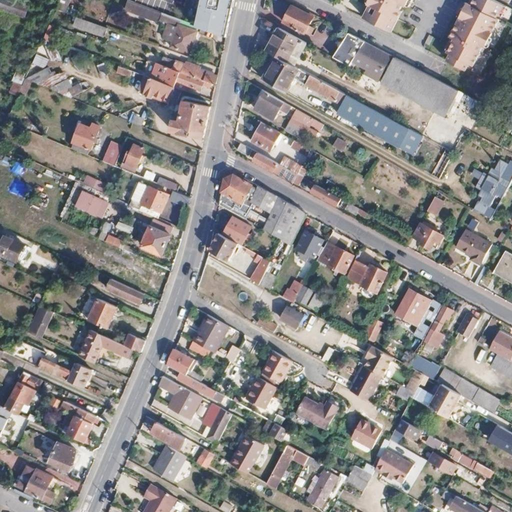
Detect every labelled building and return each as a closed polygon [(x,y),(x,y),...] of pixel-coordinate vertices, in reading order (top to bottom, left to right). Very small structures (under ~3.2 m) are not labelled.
[(29,6),(11,0),(1,0),(0,3),(0,8),(24,17),(29,6)] [(60,0),(57,9),(66,12),(70,0),(60,0)] [(178,27),(175,33),(173,41),(171,46),(189,53),(197,31),(179,24),(180,19),(129,0),(127,0),(125,8),(178,27)] [(197,0),(192,24),(226,37),(234,0),(197,0)] [(370,0),(368,3),(370,4),(363,18),(391,32),(397,21),(402,11),(400,10),(402,6),(405,8),(408,0),(370,0)] [(502,14),(506,6),(493,0),(471,0),(470,3),(467,2),(466,4),(501,22),(502,20),(499,18),(501,14),(502,14)] [(501,22),(466,4),(462,12),(497,30),(501,22)] [(311,36),(315,28),(309,25),(313,18),(291,6),(282,22),(305,34),(305,33),(311,36)] [(488,48),(497,30),(462,12),(449,37),(454,40),(451,45),(447,53),(450,55),(447,61),(466,70),(469,64),(474,67),(482,53),(481,52),(484,46),(488,48)] [(108,28),(78,17),(75,25),(105,36),(108,28)] [(53,42),(59,28),(51,24),(44,39),(53,42)] [(271,43),(300,58),(307,43),(279,27),(271,43)] [(352,62),(365,42),(349,34),(334,57),(350,66),(352,62)] [(44,39),(43,40),(51,60),(62,60),(56,43),(53,42),(44,39)] [(378,81),(392,56),(365,42),(352,62),(371,72),(369,76),(378,81)] [(295,67),(300,58),(271,43),(266,51),(274,56),(295,67)] [(79,52),(66,47),(75,66),(82,68),(87,70),(79,52)] [(49,59),(37,54),(36,56),(33,63),(45,68),(49,59)] [(161,65),(211,82),(216,84),(218,76),(200,70),(201,67),(185,61),(184,64),(164,56),(161,65)] [(299,69),(295,67),(274,56),(266,70),(291,84),(299,69)] [(459,91),(395,57),(380,84),(445,118),(449,111),(452,105),(459,91)] [(141,75),(144,76),(182,89),(186,90),(188,85),(200,90),(203,84),(209,87),(211,82),(161,65),(147,59),(141,75)] [(109,76),(103,62),(93,66),(97,76),(109,76)] [(130,71),(117,66),(116,71),(128,76),(130,71)] [(37,84),(53,75),(49,67),(26,78),(25,79),(31,81),(37,84)] [(262,79),(287,92),(291,84),(266,70),(262,79)] [(16,72),(12,81),(14,82),(22,85),(25,79),(26,78),(27,76),(16,72)] [(56,84),(68,79),(65,72),(53,75),(37,84),(48,88),(56,84)] [(153,97),(153,96),(155,92),(170,98),(169,99),(177,102),(182,89),(144,76),(142,83),(147,85),(144,94),(153,97)] [(341,105),(347,95),(311,76),(306,85),(341,105)] [(20,92),(19,93),(25,96),(31,81),(25,79),(22,85),(20,92)] [(61,93),(72,87),(68,79),(56,84),(61,93)] [(79,84),(72,87),(61,93),(60,93),(71,97),(90,88),(87,81),(79,84)] [(18,96),(19,93),(20,92),(22,85),(14,82),(9,92),(18,96)] [(147,85),(142,83),(138,91),(144,94),(147,85)] [(287,114),(292,107),(265,92),(261,89),(255,100),(258,102),(254,109),(275,121),(280,110),(287,114)] [(457,107),(464,93),(459,91),(452,105),(457,107)] [(155,92),(153,96),(168,102),(169,99),(170,98),(155,92)] [(92,100),(95,106),(107,100),(105,94),(92,100)] [(337,114),(400,148),(410,129),(372,108),(347,95),(341,105),(337,114)] [(104,104),(107,111),(113,108),(110,101),(104,104)] [(171,131),(204,138),(211,106),(185,101),(181,121),(174,119),(171,131)] [(452,105),(449,111),(453,114),(457,107),(452,105)] [(0,112),(0,130),(3,132),(9,115),(1,111),(0,112)] [(135,115),(131,122),(141,125),(144,118),(135,115)] [(318,138),(320,133),(292,118),(285,130),(301,139),(306,131),(318,138)] [(321,131),(324,125),(315,120),(311,126),(321,131)] [(282,133),(262,122),(253,138),(254,139),(252,142),(271,152),(282,133)] [(81,123),(78,130),(73,141),(92,149),(100,130),(99,130),(100,126),(93,123),(91,127),(81,123)] [(410,129),(400,148),(413,156),(424,137),(410,129)] [(343,151),(347,144),(337,138),(333,146),(343,151)] [(343,168),(294,140),(291,147),(305,155),(321,164),(322,162),(339,172),(343,168)] [(252,149),(241,143),(237,150),(248,156),(252,149)] [(129,151),(122,166),(128,168),(130,165),(137,169),(140,162),(145,164),(148,158),(142,155),(145,149),(134,144),(131,152),(129,151)] [(40,163),(44,155),(26,147),(22,155),(40,163)] [(291,147),(281,165),(297,174),(303,177),(307,168),(299,164),(305,155),(291,147)] [(440,179),(454,153),(445,148),(432,175),(440,179)] [(253,160),(293,182),(297,174),(281,165),(258,153),(253,160)] [(492,220),(511,179),(511,162),(509,165),(500,161),(495,171),(492,169),(489,176),(485,174),(477,189),(482,192),(480,195),(486,198),(482,205),(477,202),(473,209),(492,220)] [(105,193),(109,184),(87,174),(83,182),(105,193)] [(220,205),(246,219),(252,207),(244,203),(253,185),(235,174),(225,178),(220,205)] [(292,184),(297,187),(303,177),(297,174),(293,182),(292,184)] [(160,177),(158,183),(175,191),(177,191),(179,185),(160,177)] [(130,205),(158,218),(169,195),(140,182),(130,205)] [(342,198),(315,184),(311,192),(337,206),(342,198)] [(292,245),(306,214),(307,213),(259,185),(251,202),(265,209),(262,216),(269,219),(264,229),(282,239),(282,240),(292,245)] [(0,189),(0,194),(8,198),(10,194),(0,189)] [(110,203),(83,191),(76,206),(103,217),(110,203)] [(188,196),(177,191),(175,191),(172,196),(185,202),(188,196)] [(486,198),(480,195),(477,202),(482,205),(486,198)] [(432,204),(441,209),(445,202),(436,197),(432,204)] [(368,213),(351,203),(347,210),(356,215),(357,213),(365,218),(368,213)] [(437,216),(441,209),(432,204),(428,211),(437,216)] [(252,235),(248,233),(252,227),(233,217),(223,233),(242,244),(245,239),(249,241),(252,235)] [(151,226),(171,234),(174,227),(154,219),(151,226)] [(436,241),(440,243),(444,235),(421,222),(414,235),(422,240),(420,243),(431,249),(433,245),(436,241)] [(171,234),(151,226),(142,245),(162,254),(171,235),(171,234)] [(483,261),(493,245),(466,229),(457,247),(472,256),(470,260),(480,265),(482,261),(483,261)] [(320,255),(324,248),(321,246),(324,240),(307,230),(297,248),(303,251),(299,258),(306,262),(310,255),(315,258),(317,254),(320,255)] [(102,232),(99,239),(119,247),(122,241),(102,232)] [(0,253),(17,262),(25,245),(0,233),(0,253)] [(238,243),(220,233),(210,250),(228,261),(238,243)] [(88,250),(106,258),(110,249),(92,240),(88,250)] [(354,255),(328,242),(324,248),(320,255),(318,259),(317,262),(323,265),(324,263),(346,273),(354,255)] [(110,249),(106,258),(106,259),(111,261),(116,251),(110,249)] [(511,279),(511,253),(506,251),(495,270),(511,279)] [(271,262),(256,253),(253,260),(260,264),(251,279),(260,284),(267,271),(271,262)] [(143,273),(153,277),(157,268),(133,257),(129,266),(133,268),(131,273),(141,278),(143,273)] [(115,263),(111,261),(106,259),(102,267),(112,271),(114,266),(115,263)] [(370,267),(355,260),(347,278),(378,293),(388,273),(371,264),(370,267)] [(123,276),(126,271),(114,266),(112,271),(123,276)] [(277,276),(267,271),(260,284),(270,290),(277,276)] [(141,278),(131,273),(126,282),(150,293),(154,284),(150,282),(153,277),(143,273),(141,278)] [(145,293),(112,278),(108,288),(140,303),(145,293)] [(297,298),(304,285),(306,282),(303,280),(301,284),(296,281),(291,291),(294,292),(292,295),(294,296),(297,298)] [(308,306),(316,292),(304,285),(297,298),(296,299),(308,306)] [(433,301),(418,293),(418,292),(411,288),(397,314),(419,326),(433,301)] [(325,297),(316,292),(308,306),(317,311),(325,297)] [(118,307),(98,298),(89,320),(108,328),(118,307)] [(435,300),(431,307),(438,311),(442,304),(435,300)] [(53,312),(40,306),(28,331),(42,338),(53,312)] [(454,311),(444,306),(432,329),(435,331),(431,339),(437,342),(442,334),(439,332),(446,319),(449,321),(454,311)] [(289,307),(282,320),(289,324),(288,327),(296,331),(302,321),(306,323),(308,319),(304,316),(304,315),(289,307)] [(203,329),(196,342),(211,350),(216,353),(217,351),(230,327),(207,314),(200,327),(203,329)] [(459,332),(460,333),(465,336),(469,338),(479,321),(469,315),(459,332)] [(278,325),(262,316),(258,323),(274,332),(278,325)] [(335,325),(320,317),(317,321),(333,329),(335,325)] [(325,343),(335,349),(345,331),(335,325),(333,329),(325,343)] [(203,329),(200,327),(193,340),(196,342),(203,329)] [(125,344),(92,330),(80,355),(95,362),(103,345),(128,356),(132,348),(125,344)] [(498,354),(511,361),(511,358),(511,339),(511,340),(511,339),(511,337),(500,331),(490,349),(498,354)] [(131,333),(125,344),(132,348),(142,352),(146,340),(131,333)] [(461,338),(455,350),(460,352),(466,340),(461,338)] [(207,357),(211,350),(196,342),(193,340),(189,347),(207,357)] [(242,350),(234,346),(228,357),(227,359),(235,363),(242,350)] [(329,362),(335,349),(329,346),(323,360),(329,362)] [(373,346),(368,354),(372,356),(370,359),(366,366),(384,375),(394,358),(373,346)] [(194,359),(175,349),(168,364),(178,369),(185,374),(186,374),(194,359)] [(227,359),(228,357),(217,351),(216,353),(227,359)] [(293,361),(274,351),(262,372),(281,382),(293,361)] [(511,377),(511,361),(498,354),(491,366),(511,377)] [(35,366),(39,368),(44,358),(40,357),(35,366)] [(414,369),(434,375),(438,363),(418,357),(414,369)] [(44,358),(39,368),(84,388),(92,369),(77,363),(73,372),(44,358)] [(370,401),(384,375),(366,366),(365,365),(351,391),(370,401)] [(445,368),(438,381),(494,413),(502,400),(445,368)] [(220,401),(224,395),(216,391),(214,389),(202,382),(201,382),(186,374),(185,374),(178,369),(175,376),(220,401)] [(22,375),(18,382),(24,385),(27,378),(22,375)] [(205,375),(201,382),(202,382),(214,389),(217,383),(205,375)] [(190,418),(201,397),(164,376),(161,384),(177,394),(170,407),(190,418)] [(277,386),(258,376),(246,398),(265,409),(277,386)] [(18,382),(5,408),(19,415),(24,403),(28,405),(35,390),(24,385),(18,382)] [(410,402),(415,392),(402,385),(397,395),(410,402)] [(329,401),(325,407),(306,397),(298,412),(327,428),(339,407),(329,401)] [(85,441),(87,437),(97,416),(87,411),(67,401),(64,406),(67,408),(66,411),(71,413),(66,422),(61,420),(57,427),(85,441)] [(207,426),(211,428),(222,408),(213,403),(202,423),(207,426)] [(232,414),(222,408),(211,428),(207,437),(217,443),(232,414)] [(270,434),(276,422),(268,418),(262,430),(270,434)] [(421,429),(401,418),(399,423),(396,429),(402,432),(415,439),(421,429)] [(363,419),(353,437),(373,448),(383,430),(363,419)] [(176,432),(157,422),(151,432),(170,443),(173,438),(176,432)] [(288,429),(276,422),(270,434),(281,441),(288,429)] [(207,426),(202,435),(207,437),(211,428),(207,426)] [(511,452),(511,433),(496,427),(490,444),(511,452)] [(391,439),(397,443),(402,432),(396,429),(391,439)] [(421,429),(415,439),(418,441),(424,431),(421,429)] [(180,442),(183,436),(176,432),(173,438),(180,442)] [(243,447),(250,436),(248,434),(241,446),(243,447)] [(443,442),(431,435),(428,441),(432,443),(431,445),(439,449),(443,442)] [(265,444),(250,436),(243,447),(241,446),(237,454),(254,464),(265,444)] [(51,450),(54,441),(45,437),(41,447),(51,450)] [(77,450),(59,442),(50,461),(71,471),(75,460),(73,459),(77,450)] [(295,454),(306,460),(308,455),(288,444),(267,483),(276,488),(284,474),(286,470),(295,454)] [(186,456),(168,445),(154,469),(173,480),(186,456)] [(210,462),(215,454),(209,451),(200,446),(197,452),(201,455),(197,462),(207,468),(210,462)] [(394,476),(405,482),(415,463),(386,448),(375,469),(385,474),(386,472),(394,476)] [(463,453),(454,448),(451,453),(460,459),(463,453)] [(434,452),(429,461),(453,474),(458,466),(434,452)] [(463,453),(460,459),(459,460),(491,477),(495,471),(463,453)] [(218,467),(223,459),(219,456),(215,454),(210,462),(218,467)] [(319,468),(322,463),(308,455),(306,460),(319,468)] [(356,465),(350,476),(367,485),(373,474),(356,465)] [(36,470),(27,466),(18,485),(27,490),(27,491),(43,499),(53,477),(37,469),(36,470)] [(325,469),(318,483),(312,493),(308,501),(322,508),(339,477),(325,469)] [(292,491),(300,495),(306,480),(299,477),(292,491)] [(154,511),(163,511),(173,496),(147,481),(139,494),(146,498),(142,505),(154,511)] [(312,493),(318,483),(314,481),(309,491),(312,493)] [(486,511),(447,489),(442,496),(457,505),(454,510),(458,511),(486,511)]
